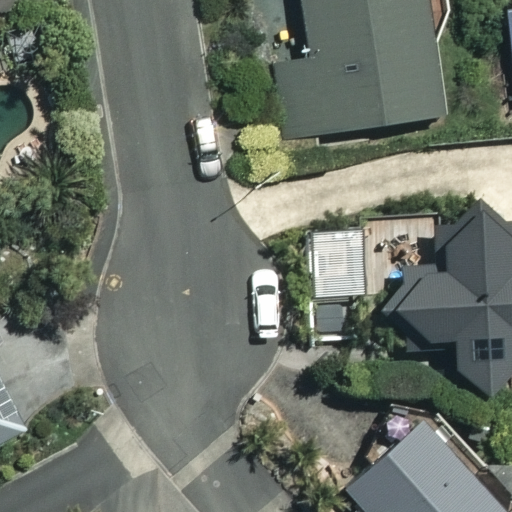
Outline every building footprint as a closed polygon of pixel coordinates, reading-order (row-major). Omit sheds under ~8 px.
[(433,115),(416,0),(293,0),(301,55),(276,58),(286,136),(433,115)] [(511,4),(500,7),(511,86),(511,4)] [(511,354),(511,237),(504,238),(503,200),(419,202),(420,240),(384,240),(386,357),(431,356),(432,388),(507,387),(506,354),(511,354)] [(0,435),(22,424),(0,383),(0,435)] [(498,511),(407,416),(326,494),(343,511),(498,511)]
